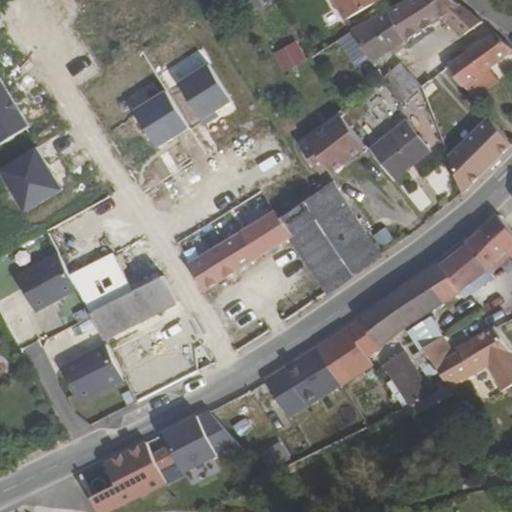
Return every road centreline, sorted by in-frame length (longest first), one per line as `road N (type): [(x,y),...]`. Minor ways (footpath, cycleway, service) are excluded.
road 1 (residential): [(236,373),(23,20)]
road 2 (tertiary): [(511,174),(349,306),(236,373)]
road 3 (tertiary): [(236,373),(62,461)]
